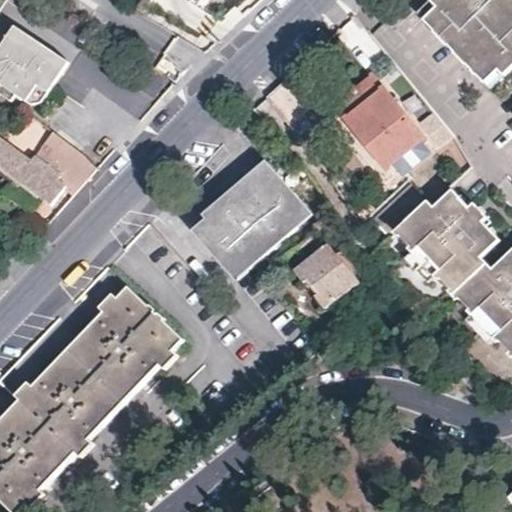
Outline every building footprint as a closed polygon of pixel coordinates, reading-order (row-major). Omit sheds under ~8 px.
[(511,0),(431,0),(434,3),(439,9),(427,21),(445,39),(490,85),(503,74),(507,79),(511,73),(511,0)] [(422,16),(427,21),(439,9),(434,3),(422,16)] [(13,36),(21,41),(69,74),(76,64),(20,25),(13,36)] [(7,32),(0,42),(0,43),(13,51),(21,41),(13,36),(7,32)] [(0,43),(0,91),(2,93),(7,86),(23,97),(34,105),(48,82),(59,89),(69,74),(21,41),(13,51),(0,43)] [(495,91),(507,79),(503,74),(490,85),(495,91)] [(266,98),(290,127),(314,106),(288,77),(278,86),(266,98)] [(405,114),(374,77),(355,93),(336,109),(388,170),(425,139),(405,114)] [(48,106),(59,89),(48,82),(34,105),(48,106)] [(18,104),(23,97),(7,86),(2,93),(18,104)] [(33,113),(18,134),(17,138),(10,146),(1,141),(0,142),(0,168),(53,208),(67,190),(74,196),(86,183),(101,168),(93,158),(33,113)] [(296,225),(310,211),(270,165),(264,171),(257,177),(253,173),(225,197),(229,202),(197,230),(237,277),(249,267),(252,270),(298,228),(296,225)] [(511,257),(498,271),(487,258),(504,241),(487,224),(491,221),(485,215),(478,207),(473,211),(455,193),(437,210),(432,204),(399,234),(418,254),(424,249),(445,270),(438,277),(476,317),(484,309),(505,332),(498,339),(511,354),(511,257)] [(362,285),(332,248),(298,274),(328,310),(362,285)] [(424,249),(418,254),(410,261),(431,284),(438,277),(445,270),(424,249)] [(0,496),(17,511),(25,511),(188,341),(131,289),(118,302),(0,426),(0,496)] [(484,309),(476,317),(470,323),(491,345),(498,339),(505,332),(484,309)] [(458,375),(473,390),(482,382),(467,366),(458,375)]
